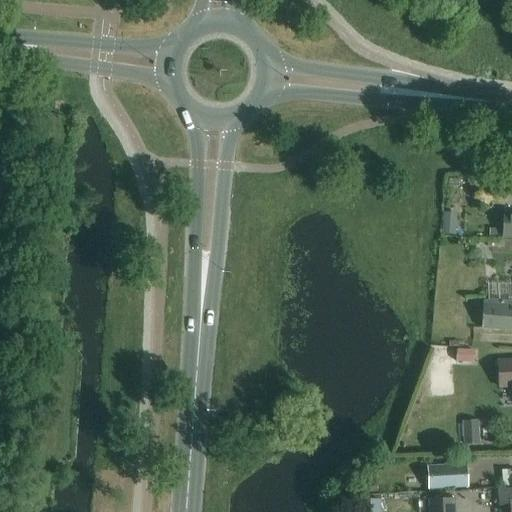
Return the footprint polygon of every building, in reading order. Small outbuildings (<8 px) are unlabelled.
[(511,210),(502,210),(501,237),(511,237),(511,210)] [(445,215),(443,235),(454,236),(456,216),(445,215)] [(511,301),(484,300),(483,328),(511,329),(511,301)] [(456,350),(456,363),(472,363),(472,351),(456,350)] [(511,361),(498,362),(500,388),(511,386),(511,361)] [(428,488),(469,486),(468,462),(427,464),(428,488)] [(511,483),(511,471),(502,472),(503,484),(511,483)] [(377,491),(376,479),(364,479),(365,492),(377,491)] [(456,511),(455,498),(429,499),(429,511),(456,511)]
